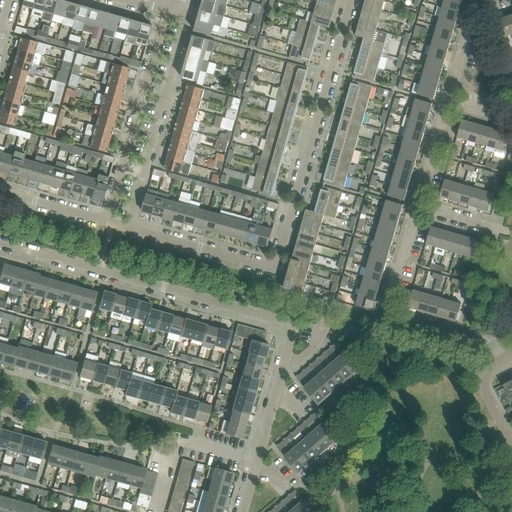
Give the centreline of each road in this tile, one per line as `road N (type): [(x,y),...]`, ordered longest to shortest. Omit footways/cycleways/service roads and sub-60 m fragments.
road 1 (unclassified): [(128,229),(273,270),(351,0)]
road 2 (residential): [(0,240),(281,318)]
road 3 (unclassified): [(128,229),(186,24),(176,7)]
road 4 (unclassified): [(506,356),(390,312),(417,212)]
road 5 (unclassified): [(162,7),(103,221)]
road 6 (unclassified): [(256,460),(180,439),(159,509)]
